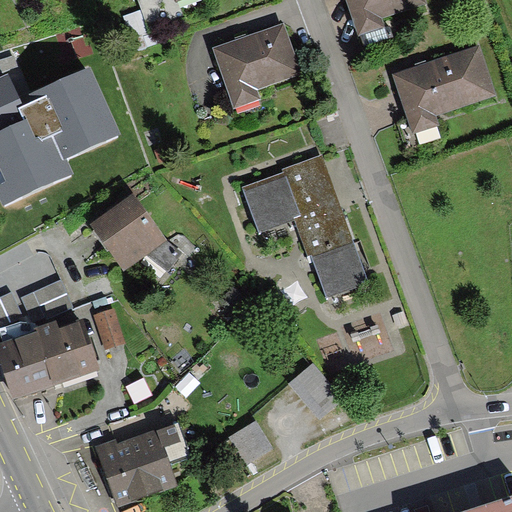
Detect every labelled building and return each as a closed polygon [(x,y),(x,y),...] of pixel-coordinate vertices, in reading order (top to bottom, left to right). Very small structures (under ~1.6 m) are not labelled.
[(139,0),(151,33),(186,20),(180,4),(190,0),(139,0)] [(425,0),(345,0),(359,40),(387,31),(384,22),(428,7),(425,0)] [(285,27),(213,52),(234,113),(262,103),(259,93),(302,77),(285,27)] [(480,48),(393,78),(413,137),(440,128),(437,119),(497,99),(480,48)] [(9,81),(0,84),(0,176),(8,194),(0,197),(0,206),(4,215),(74,183),(67,169),(123,144),(91,76),(21,108),(9,81)] [(284,175),(243,190),(260,236),(296,223),(309,259),(312,258),(328,303),(371,287),(324,155),(282,170),(284,175)] [(134,198),(90,231),(126,275),(148,258),(169,273),(184,255),(168,243),(134,198)] [(62,281),(22,299),(33,323),(44,318),(45,321),(74,308),(62,281)] [(244,299),(234,288),(219,303),(229,313),(244,299)] [(12,293),(0,299),(0,329),(24,318),(12,293)] [(126,345),(114,310),(94,317),(105,352),(126,345)] [(0,336),(4,347),(0,348),(0,365),(13,404),(101,375),(83,322),(58,331),(57,327),(37,333),(35,327),(21,325),(0,332),(0,336)] [(344,402),(313,365),(288,386),(319,423),(344,402)] [(144,380),(126,389),(134,406),(152,398),(144,380)] [(274,451),(257,422),(229,438),(230,440),(214,449),(231,477),(274,451)] [(116,442),(95,450),(117,511),(179,489),(172,469),(192,461),(180,425),(118,446),(116,442)]
